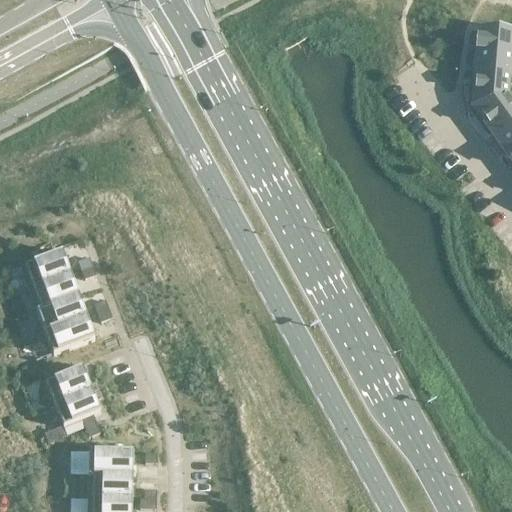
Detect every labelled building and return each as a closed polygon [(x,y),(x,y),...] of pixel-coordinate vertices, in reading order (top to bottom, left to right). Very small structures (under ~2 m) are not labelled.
[(477,43),(476,53),(477,53),(477,55),(511,58),(511,35),(479,33),(478,43),(477,43)] [(511,58),(477,55),(475,77),(511,79),(511,58)] [(511,79),(475,77),(472,110),(507,100),(511,99),(511,92),(511,79)] [(511,107),(507,100),(472,110),(492,137),(511,122),(511,107)] [(511,122),(492,137),(504,154),(511,148),(511,122)] [(39,264),(20,271),(29,293),(70,278),(62,256),(50,260),(47,251),(37,255),(37,254),(36,254),(39,264)] [(89,261),(78,265),(81,273),(81,274),(93,269),(92,269),(89,261)] [(81,274),(85,282),(96,278),(93,270),(93,269),(81,274)] [(70,278),(29,293),(37,315),(78,299),(70,278)] [(78,299),(37,315),(45,336),(86,321),(78,299)] [(105,303),(94,308),(97,316),(97,317),(109,312),(108,312),(105,303)] [(97,317),(100,325),(112,321),(109,313),(109,312),(97,317)] [(86,321),(45,336),(53,358),(94,343),(86,321)] [(59,381),(41,388),(50,411),(91,394),(82,372),(70,376),(67,368),(57,372),(56,372),(59,381)] [(50,411),(50,412),(55,410),(63,431),(81,423),(88,441),(89,441),(89,440),(99,436),(92,419),(100,416),(91,394),(50,411)] [(133,456),(89,455),(88,479),(132,480),(133,456)] [(157,457),(145,457),(145,458),(145,466),(157,467),(157,458),(157,457)] [(88,479),(88,502),(132,503),(132,480),(88,479)] [(156,494),(144,493),(144,502),(144,503),(156,503),(156,494)] [(88,502),(87,511),(131,511),(132,503),(88,502)] [(144,503),(143,511),(155,511),(156,504),(156,503),(144,503)]
